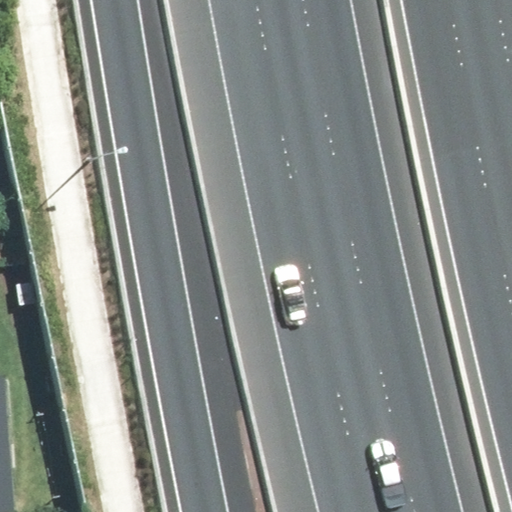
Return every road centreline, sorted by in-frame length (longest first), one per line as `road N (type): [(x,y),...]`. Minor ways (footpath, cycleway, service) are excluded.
road 1 (motorway): [(403,511),(299,0)]
road 2 (motorway): [(202,511),(109,0)]
road 3 (motorway): [(459,0),(511,251)]
